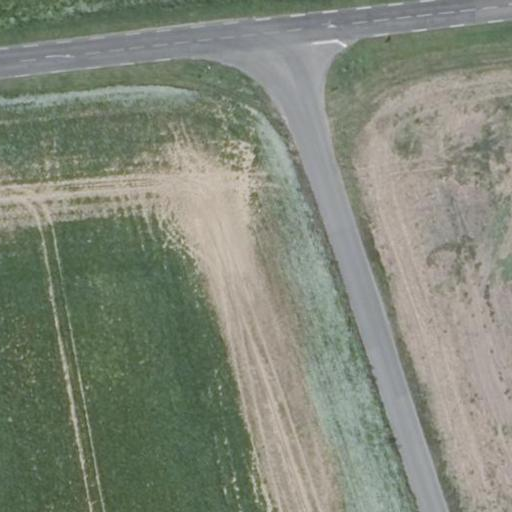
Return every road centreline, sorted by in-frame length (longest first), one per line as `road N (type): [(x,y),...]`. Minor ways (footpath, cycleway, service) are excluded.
road 1 (unclassified): [(273,33),(424,511)]
road 2 (secondary): [(273,33),(0,61)]
road 3 (secondary): [(511,2),(273,33)]
